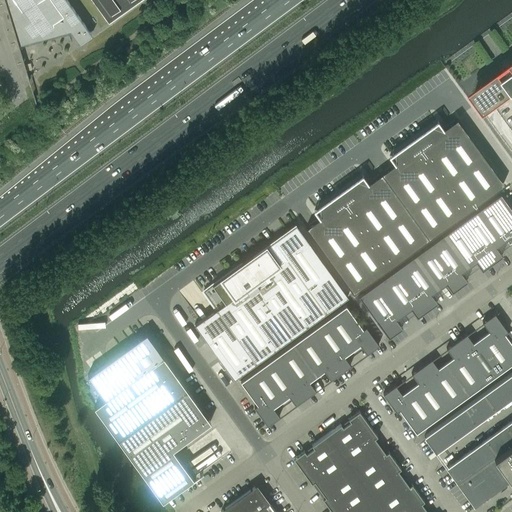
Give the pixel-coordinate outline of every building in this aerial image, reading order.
[(3,0),(18,46),(19,45),(21,45),(71,33),(79,44),(90,35),(91,34),(90,32),(85,25),(84,24),(66,0),(92,0),(108,22),(139,0),(3,0)] [(484,111),(496,102),(511,90),(511,66),(473,95),(484,111)] [(511,90),(496,102),(497,104),(496,104),(497,105),(502,112),(502,113),(503,112),(511,123),(510,124),(511,124),(511,90)] [(316,219),(306,226),(305,226),(352,292),(503,183),(497,174),(492,167),(485,158),(480,150),(474,142),(468,134),(456,118),(454,119),(446,125),(442,128),(437,121),(390,155),(395,162),(391,165),(383,171),(379,173),(371,179),(367,182),(362,176),(315,210),(320,216),(316,219)] [(356,296),(386,338),(399,329),(393,320),(401,315),(408,309),(414,318),(424,310),(435,303),(429,294),(436,289),(443,284),(449,292),(456,287),(465,281),(458,273),(466,268),(473,262),(479,271),(489,263),(499,256),(493,247),(501,242),(508,237),(511,242),(511,213),(501,199),(498,194),(494,196),(477,209),(459,222),(442,234),(426,246),(412,256),(394,269),(356,296)] [(233,378),(347,296),(295,224),(203,290),(215,308),(194,323),(207,341),(233,378)] [(362,328),(345,304),(328,317),(352,349),(360,344),(366,353),(378,344),(365,326),(362,328)] [(480,336),(504,368),(511,362),(511,343),(504,332),(507,330),(494,312),(482,321),(488,330),(480,336)] [(352,349),(328,317),(310,330),(340,371),(350,364),(344,355),(352,349)] [(340,371),(310,330),(293,343),(316,375),(324,370),(330,379),(340,371)] [(196,476),(195,476),(195,475),(192,477),(177,456),(177,455),(172,449),(210,421),(206,416),(163,356),(145,332),(144,333),(145,334),(138,339),(138,338),(137,338),(138,339),(131,344),(130,344),(130,345),(123,349),(87,374),(104,398),(93,406),(162,500),(164,498),(196,476)] [(504,368),(480,336),(472,341),(466,332),(456,340),(486,381),(504,368)] [(486,381),(456,340),(446,347),(452,356),(445,361),(468,394),(486,381)] [(316,375),(293,343),(275,355),(305,397),(315,389),(309,380),(316,375)] [(257,368),(281,401),(289,395),(295,404),(305,397),(275,355),(257,368)] [(445,361),(437,367),(431,358),(421,365),(451,406),(468,394),(445,361)] [(409,387),(433,419),(451,406),(421,365),(411,372),(417,381),(409,387)] [(281,401),(257,368),(240,381),(257,404),(254,406),(267,424),(279,415),(273,406),(281,401)] [(511,371),(424,435),(436,452),(511,396),(511,371)] [(433,419),(409,387),(401,393),(395,384),(382,393),(396,411),(398,409),(415,432),(433,419)] [(326,434),(338,450),(371,427),(359,410),(348,418),(350,421),(342,426),(340,423),(326,434)] [(511,418),(446,466),(473,504),(474,504),(474,503),(509,478),(511,480),(511,479),(511,418)] [(377,435),(371,427),(338,450),(349,466),(379,445),(374,437),(377,435)] [(338,450),(326,434),(311,444),(313,447),(306,453),(303,450),(293,457),(305,474),(338,450)] [(379,445),(349,466),(361,483),(394,459),(388,450),(385,453),(379,445)] [(314,480),(320,488),(349,466),(338,450),(305,474),(311,483),(314,480)] [(400,468),(394,459),(361,483),(373,499),(403,477),(397,470),(400,468)] [(349,466),(320,488),(325,496),(322,498),(328,506),(361,483),(349,466)] [(403,477),(373,499),(382,511),(388,511),(417,491),(411,483),(408,485),(403,477)] [(354,511),(373,499),(361,483),(328,506),(332,511),(354,511)] [(275,511),(267,500),(265,501),(254,486),(220,511),(221,511),(275,511)] [(423,500),(417,491),(388,511),(422,511),(426,510),(420,502),(423,500)] [(382,511),(373,499),(354,511),(382,511)]
